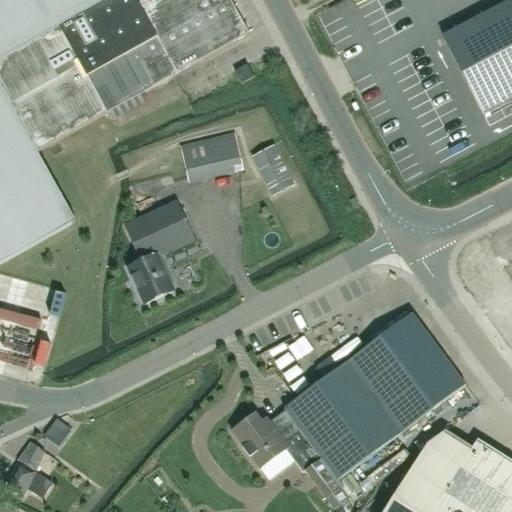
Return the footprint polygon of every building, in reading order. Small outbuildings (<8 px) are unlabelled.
[(0,0),(0,264),(75,223),(36,153),(248,35),(233,8),(228,0),(0,0)] [(482,116),(511,100),(511,0),(441,37),(482,116)] [(245,66),(244,66),(233,73),(240,85),(252,78),(245,66)] [(178,147),(187,185),(243,172),(233,133),(178,147)] [(293,186),(273,146),(250,158),(271,198),(293,186)] [(173,292),(156,257),(192,241),(175,205),(124,228),(141,263),(127,269),(143,306),(173,292)] [(411,315),(347,363),(283,410),(284,412),(285,412),(300,432),(300,433),(320,459),(337,482),(432,411),(433,411),(439,407),(465,387),(411,315)] [(318,461),(320,459),(300,433),(300,432),(285,412),(284,412),(268,424),(265,420),(260,423),(255,415),(232,432),(230,433),(232,435),(259,471),(285,452),(301,473),(302,472),(318,461)] [(57,448),(69,430),(55,420),(42,437),(57,448)] [(511,511),(511,463),(477,441),(471,450),(444,433),(426,446),(385,511),(511,511)] [(52,484),(34,473),(43,454),(30,444),(17,463),(18,464),(3,487),(21,499),(26,491),(41,500),(52,484)] [(324,502),(335,495),(340,490),(318,461),(302,472),(324,502)]
